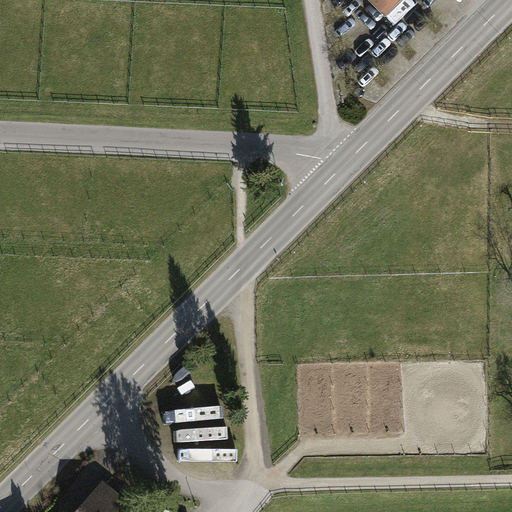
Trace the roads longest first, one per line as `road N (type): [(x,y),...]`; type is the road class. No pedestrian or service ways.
road 1 (tertiary): [(4,511),(342,167)]
road 2 (unclassified): [(0,135),(230,146),(342,167)]
road 3 (track): [(511,483),(269,486)]
road 4 (tertiary): [(342,167),(511,0)]
